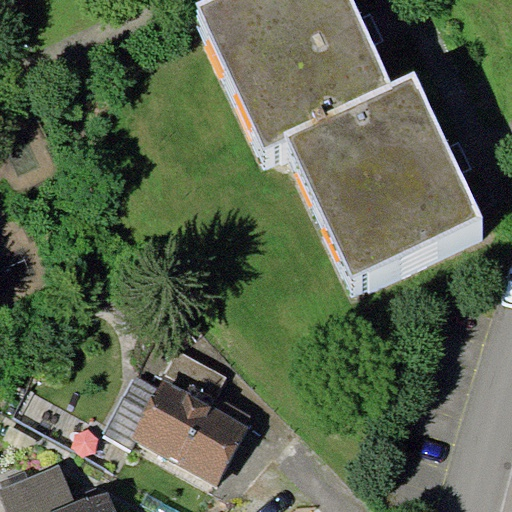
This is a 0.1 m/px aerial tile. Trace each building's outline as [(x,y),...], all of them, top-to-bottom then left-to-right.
[(262,145),(284,134),(394,83),(354,0),(202,0),(196,3),(262,145)] [(414,73),(394,83),(284,134),(353,279),(483,218),(414,73)] [(226,385),(179,358),(165,383),(213,410),(226,385)] [(249,444),(163,400),(131,462),(217,506),(249,444)] [(0,497),(6,511),(57,511),(75,505),(60,464),(0,486),(0,497)] [(75,505),(57,511),(116,511),(108,492),(75,505)]
